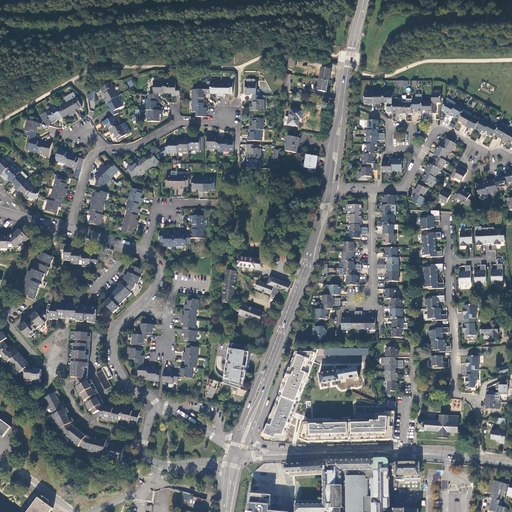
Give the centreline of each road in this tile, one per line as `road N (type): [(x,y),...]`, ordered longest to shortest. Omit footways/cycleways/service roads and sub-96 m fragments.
road 1 (primary): [(250,422),(330,188)]
road 2 (primary): [(330,188),(352,44)]
road 3 (residential): [(160,406),(125,385),(112,356),(114,334),(142,305)]
road 4 (residential): [(454,395),(448,263)]
road 5 (residential): [(105,149),(135,146),(178,123),(230,118)]
road 6 (tertiary): [(404,452),(280,454)]
